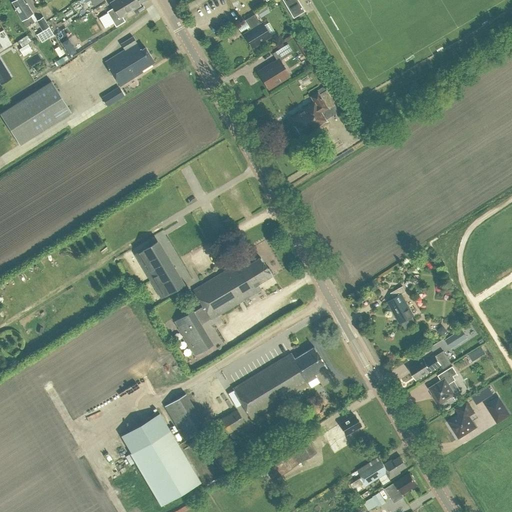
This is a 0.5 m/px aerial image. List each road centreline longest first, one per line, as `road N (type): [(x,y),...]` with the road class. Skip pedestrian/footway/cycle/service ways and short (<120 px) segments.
road 1 (secondary): [(452,511),(162,0)]
road 2 (track): [(327,294),(98,435),(92,465),(121,511)]
road 3 (track): [(160,226),(0,328)]
